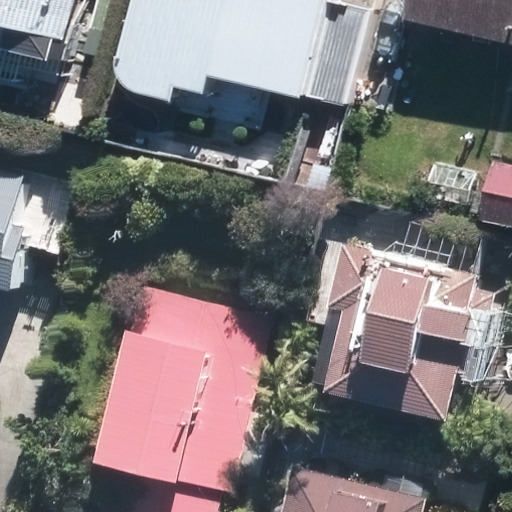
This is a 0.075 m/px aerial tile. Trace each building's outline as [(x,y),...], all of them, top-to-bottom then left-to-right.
[(94,0),(0,0),(0,25),(73,46),(79,26),(87,28),(94,0)] [(354,100),(378,4),(359,0),(155,0),(143,46),(140,56),(140,65),(142,76),(151,83),(164,87),(192,94),(195,79),(225,86),(229,70),(354,100)] [(511,0),(436,0),(433,12),(511,31),(511,0)] [(0,268),(29,275),(52,175),(0,163),(0,268)] [(511,166),(507,165),(499,208),(511,210),(511,166)] [(507,269),(379,242),(351,372),(479,399),(507,269)] [(284,315),(168,287),(129,446),(245,474),(284,315)] [(465,511),(469,498),(318,463),(306,511),(465,511)] [(226,511),(230,497),(128,475),(119,511),(226,511)]
